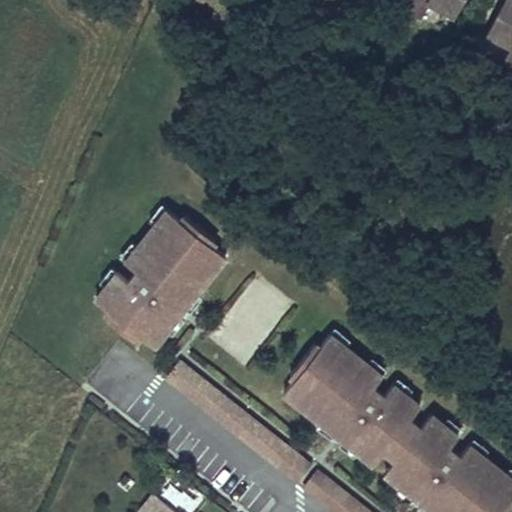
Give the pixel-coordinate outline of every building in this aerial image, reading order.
[(454,17),(462,0),(410,0),(405,11),(420,19),(428,4),(454,17)] [(511,0),(505,0),(487,35),(511,48),(503,64),(511,68),(511,0)] [(184,308),(226,256),(212,245),(215,240),(185,216),(181,220),(168,209),(126,261),(137,270),(128,281),(117,271),(105,287),(95,299),(108,310),(104,316),(134,340),(146,326),(160,337),(166,330),(178,315),(175,313),(181,306),(184,308)] [(178,315),(184,308),(181,306),(175,313),(178,315)] [(160,337),(146,326),(139,335),(153,346),(160,337)] [(457,437),(442,425),(430,416),(419,429),(408,421),(419,407),(407,397),(392,385),(383,397),(372,388),(381,377),(329,335),(319,348),(314,345),(289,375),(294,379),(282,392),(334,435),(337,431),(344,437),(342,440),(364,458),(375,445),(383,451),(394,460),(402,466),(391,480),(413,498),(416,495),(423,501),(421,504),(430,511),(507,511),(511,506),(511,503),(509,501),(511,497),(511,482),(504,475),(482,458),(468,446),(458,457),(448,449),(457,437)] [(297,481),(313,460),(178,356),(162,376),(297,481)] [(344,437),(337,431),(334,435),(342,440),(344,437)] [(372,465),(383,451),(375,445),(364,458),(372,465)] [(391,480),(402,466),(394,460),(383,474),(391,480)] [(296,489),(332,511),(382,511),(310,467),(296,489)] [(154,511),(163,502),(151,492),(136,510),(138,511),(154,511)] [(423,501),(416,495),(413,498),(421,504),(423,501)] [(174,511),(163,502),(154,511),(174,511)]
